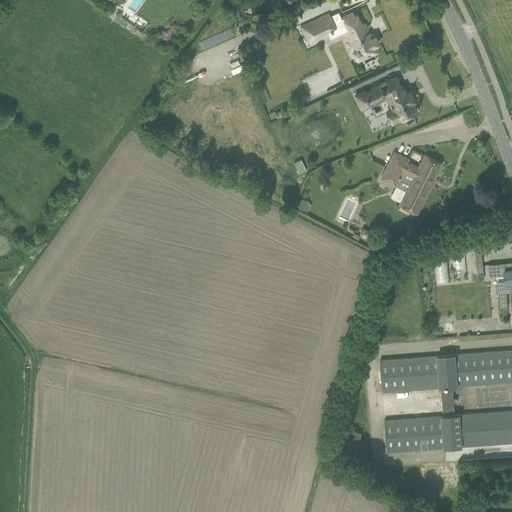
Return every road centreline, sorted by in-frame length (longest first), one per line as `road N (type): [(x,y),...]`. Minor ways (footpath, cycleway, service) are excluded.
road 1 (track): [(32,511),(37,375),(31,346),(0,305)]
road 2 (tertiary): [(511,167),(442,0)]
